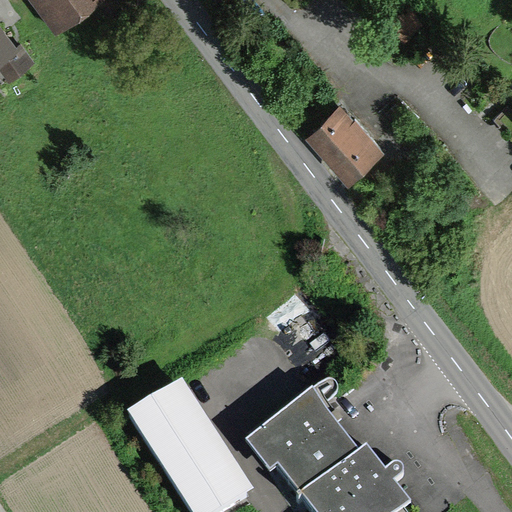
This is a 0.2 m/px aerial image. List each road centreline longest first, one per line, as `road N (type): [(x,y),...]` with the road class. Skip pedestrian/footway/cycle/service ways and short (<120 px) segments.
road 1 (tertiary): [(511,437),(181,0)]
road 2 (track): [(287,141),(280,167),(301,227),(298,255),(280,283),(0,468)]
road 3 (residential): [(273,0),(329,43),(400,78),(507,172)]
